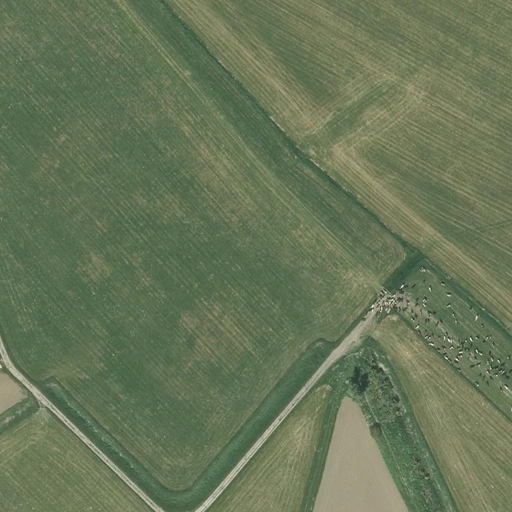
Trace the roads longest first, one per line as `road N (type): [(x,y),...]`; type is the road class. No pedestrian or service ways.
road 1 (track): [(160,511),(7,363),(0,344)]
road 2 (track): [(511,397),(401,297),(383,301),(344,349)]
road 3 (track): [(344,349),(200,511)]
road 4 (track): [(345,352),(423,511)]
road 5 (track): [(304,511),(345,352)]
